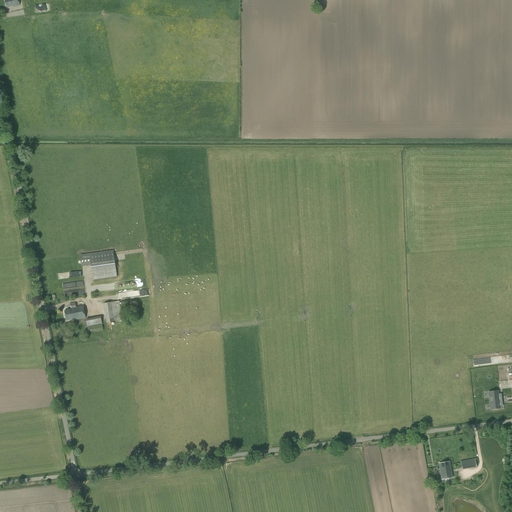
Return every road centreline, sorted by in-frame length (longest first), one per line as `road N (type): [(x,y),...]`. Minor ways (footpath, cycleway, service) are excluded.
road 1 (unclassified): [(74,475),(511,421)]
road 2 (unclassified): [(74,475),(0,95)]
